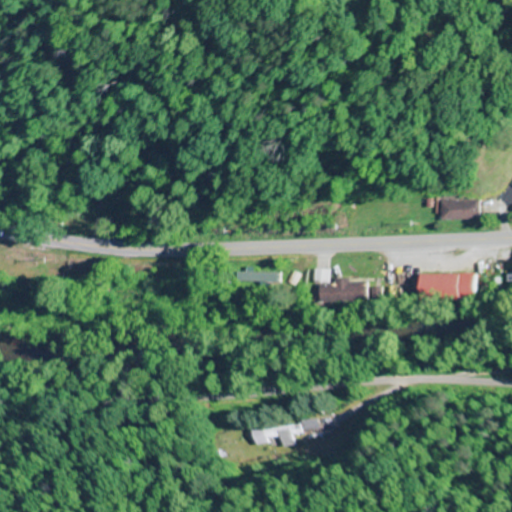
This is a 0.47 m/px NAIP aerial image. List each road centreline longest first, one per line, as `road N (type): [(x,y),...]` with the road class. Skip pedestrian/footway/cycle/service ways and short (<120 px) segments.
road 1 (secondary): [(511,241),(151,253),(0,233)]
road 2 (residential): [(511,378),(404,378),(134,401),(0,397)]
